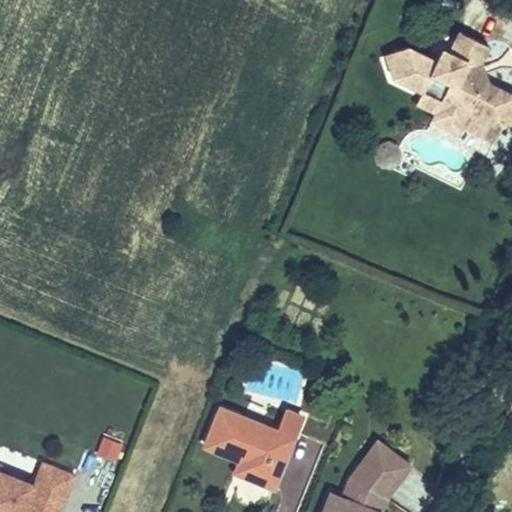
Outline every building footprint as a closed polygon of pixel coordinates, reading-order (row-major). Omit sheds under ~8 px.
[(475,66),(481,63),(481,62),(489,46),(459,32),(449,51),(443,49),(437,61),(408,47),(386,55),(394,78),(422,91),(423,92),(432,74),(450,83),(438,106),(464,119),(467,113),(485,122),(487,118),(502,125),(511,121),(511,93),(488,82),(480,78),(475,66)] [(488,82),(481,63),(475,66),(480,78),(488,82)] [(438,106),(450,83),(432,74),(423,92),(422,91),(416,103),(435,112),(432,120),(458,133),(462,125),(494,141),(502,125),(487,118),(485,122),(467,113),(464,119),(438,106)] [(390,168),(398,149),(385,142),(385,143),(376,161),(390,168)] [(273,486),(299,423),(282,417),(277,430),(221,408),(206,445),(241,460),(243,460),(243,459),(248,460),(243,474),(273,486)] [(299,423),(301,416),(285,410),(282,417),(299,423)] [(118,462),(121,442),(99,439),(96,459),(118,462)] [(410,465),(377,440),(364,457),(398,482),(410,465)] [(373,511),(374,510),(378,511),(380,511),(381,511),(386,498),(398,482),(364,457),(350,477),(342,496),(331,492),(322,511),(373,511)] [(243,474),(248,460),(243,459),(243,460),(241,460),(237,471),(243,474)] [(62,511),(75,479),(44,467),(35,489),(0,474),(0,470),(2,466),(0,465),(0,511),(62,511)]
